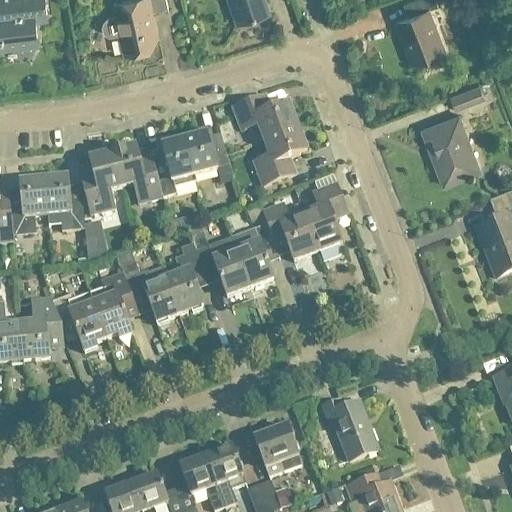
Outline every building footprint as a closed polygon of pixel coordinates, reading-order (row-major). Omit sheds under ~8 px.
[(47,21),(46,17),(44,0),(0,0),(0,51),(38,47),(35,22),(47,21)] [(154,40),(148,16),(168,12),(165,0),(135,0),(113,5),(116,17),(107,19),(102,23),(101,28),(102,33),(107,37),(113,38),(120,36),(124,54),(148,48),(154,40)] [(228,0),(237,24),(269,13),(264,0),(228,0)] [(443,53),(427,12),(438,8),(434,0),(416,0),(403,5),(408,18),(397,23),(413,64),(443,53)] [(484,99),(479,87),(451,98),(455,110),(484,99)] [(298,130),(288,106),(264,115),(259,100),(233,110),(242,133),(258,127),(264,143),(298,130)] [(480,173),(459,117),(422,131),(443,187),(468,177),(469,179),(475,177),(474,175),(480,173)] [(229,167),(221,139),(212,142),(208,140),(206,130),(195,133),(196,138),(184,141),(194,179),(217,173),(217,171),(229,167)] [(290,160),(307,154),(298,130),(264,143),(270,158),(254,164),(264,189),(296,176),(290,160)] [(163,201),(176,197),(174,191),(196,185),(194,179),(184,141),(173,144),(171,139),(160,142),(163,152),(161,155),(151,158),(152,159),(154,168),(162,200),(163,201)] [(162,200),(154,168),(152,159),(139,163),(136,148),(112,154),(122,191),(134,188),(139,206),(162,200)] [(122,191),(112,154),(89,160),(93,174),(80,177),(91,218),(115,211),(110,194),(122,191)] [(85,232),(82,204),(70,205),(68,179),(44,181),(47,217),(48,228),(61,227),(62,234),(85,232)] [(47,217),(44,181),(20,184),(23,209),(10,211),(13,239),(36,236),(34,219),(47,217)] [(342,245),(333,221),(348,216),(337,187),(313,196),(319,211),(304,217),(318,255),(342,245)] [(0,244),(14,243),(13,239),(10,211),(9,194),(0,194),(0,244)] [(511,212),(511,194),(502,199),(507,214),(511,212)] [(274,282),(264,256),(276,252),(273,244),(267,226),(263,215),(260,207),(245,212),(250,224),(257,225),(259,230),(232,240),(236,253),(250,290),(274,282)] [(318,255),(304,217),(289,222),(283,207),(263,215),(267,226),(273,244),(284,240),(293,264),(318,255)] [(511,274),(511,223),(510,217),(477,230),(497,281),(511,274)] [(250,290),(236,253),(222,258),(217,245),(196,253),(204,274),(205,279),(217,274),(227,299),(250,290)] [(204,308),(192,279),(204,274),(196,253),(193,246),(181,251),(184,258),(175,261),(180,276),(167,281),(180,317),(204,308)] [(104,248),(86,252),(87,265),(107,260),(104,248)] [(180,317),(167,281),(162,270),(148,275),(147,273),(139,276),(135,265),(121,270),(123,277),(134,305),(147,300),(157,325),(180,317)] [(104,291),(90,296),(109,346),(133,337),(128,325),(139,320),(134,305),(123,277),(102,285),(104,291)] [(109,346),(90,296),(76,302),(74,296),(52,304),(62,330),(73,326),(84,355),(109,346)] [(65,352),(62,330),(52,304),(52,302),(32,304),(34,326),(20,327),(23,364),(49,362),(48,354),(65,352)] [(0,366),(23,364),(20,327),(5,328),(3,306),(0,306),(0,366)] [(511,373),(494,381),(502,402),(505,401),(511,418),(511,373)] [(364,458),(377,453),(378,453),(359,403),(342,410),(339,402),(323,408),(331,429),(335,427),(349,464),(364,458)] [(301,468),(286,428),(254,440),(265,471),(266,470),(269,480),(301,468)] [(245,487),(231,448),(229,449),(205,458),(221,504),(224,510),(236,506),(231,492),(245,487)] [(181,467),(179,467),(190,498),(192,498),(192,496),(206,491),(212,508),(221,504),(205,458),(181,467)] [(163,492),(162,489),(161,490),(156,476),(154,476),(154,478),(130,486),(139,511),(153,511),(165,507),(167,507),(162,493),(163,492)] [(400,511),(390,485),(381,488),(376,477),(346,488),(351,500),(360,497),(365,511),(400,511)] [(279,511),(282,511),(271,483),(259,487),(268,511),(279,511)] [(139,511),(130,486),(107,495),(106,494),(104,495),(110,511),(139,511)] [(268,511),(259,487),(247,492),(254,511),(268,511)] [(288,488),(276,491),(282,508),(294,504),(288,488)] [(338,491),(327,495),(332,508),(343,504),(338,491)] [(83,511),(81,503),(78,504),(79,506),(61,511),(83,511)]
